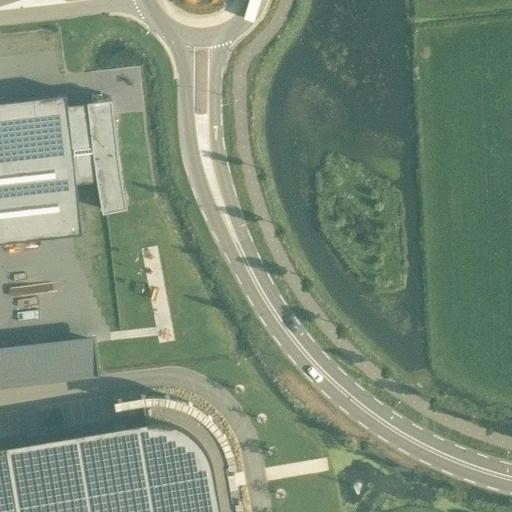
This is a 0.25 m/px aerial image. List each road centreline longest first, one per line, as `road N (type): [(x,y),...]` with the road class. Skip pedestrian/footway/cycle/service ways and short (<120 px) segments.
road 1 (tertiary): [(239,249),(296,346),(335,386),(403,434),(489,476),(511,479)]
road 2 (tertiary): [(184,34),(193,163),(239,249)]
road 3 (tertiary): [(239,249),(217,157),(217,34)]
road 4 (unclassified): [(0,15),(146,0)]
